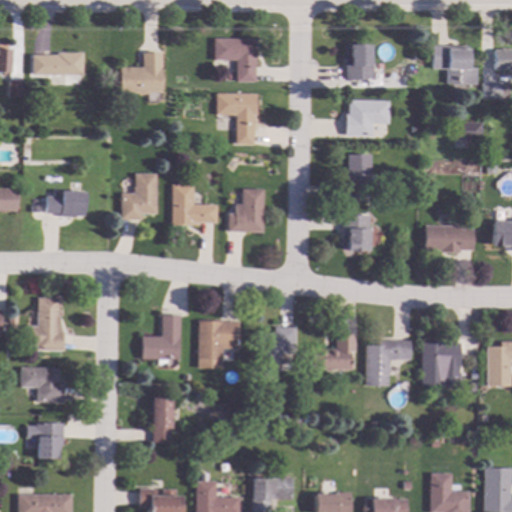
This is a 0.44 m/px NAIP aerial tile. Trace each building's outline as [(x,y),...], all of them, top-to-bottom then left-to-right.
[(254,62),(252,62),(252,83),(233,83),(233,61),(211,61),(211,40),(254,40),(254,62)] [(369,80),(342,81),(341,58),(346,58),(346,46),(368,46),(369,80)] [(0,49),(9,50),(8,74),(0,73),(0,49)] [(464,69),(472,69),(472,85),(442,85),(442,70),(428,70),(428,50),(464,50),(464,69)] [(511,71),(490,71),(490,51),(511,51),(511,71)] [(79,77),(29,77),(29,56),(54,57),(54,54),(80,54),(79,77)] [(158,94),(116,94),(116,68),(139,68),(139,54),(158,54),(158,94)] [(7,81),(20,82),(19,99),(5,98),(7,81)] [(506,99),(479,100),(479,84),(506,83),(506,99)] [(253,117),(250,117),(250,146),(232,146),(232,116),(213,116),(213,95),(253,95),(253,117)] [(384,125),(367,125),(367,137),(341,137),(341,116),(345,116),(345,102),(384,102),(384,125)] [(477,140),(451,140),(451,124),(477,124),(477,140)] [(363,202),(340,203),(339,170),(342,170),(342,157),(363,156),(363,202)] [(492,175),(482,175),(482,167),(492,166),(492,175)] [(153,215),(138,215),(138,221),(117,221),(118,195),(131,195),(132,175),(153,175),(153,215)] [(472,175),(458,176),(458,193),(473,193),(472,175)] [(190,206),(213,206),(213,224),(189,224),(189,227),(168,226),(168,186),(190,186),(190,206)] [(0,190),(13,190),(13,212),(0,212),(0,190)] [(259,234),(223,233),(224,215),(231,215),(231,206),(238,206),(238,190),(260,191),(259,234)] [(82,193),(81,217),(72,217),(72,219),(57,218),(57,215),(42,215),(43,197),(50,198),(51,193),(58,194),(58,192),(82,193)] [(366,252),(343,252),(344,242),(339,242),(339,216),(366,217),(366,252)] [(511,253),(507,253),(507,248),(488,247),(488,223),(507,224),(507,221),(511,221),(511,253)] [(455,230),(468,231),(468,252),(455,252),(455,253),(436,253),(436,250),(420,250),(421,228),(455,228),(455,230)] [(55,318),(57,318),(57,333),(61,333),(61,352),(33,352),(34,299),(56,300),(55,318)] [(15,316),(14,332),(6,332),(7,316),(15,316)] [(176,343),(175,343),(175,361),(163,361),(163,365),(160,365),(157,367),(154,367),(154,361),(137,361),(137,337),(157,338),(157,316),(176,316),(176,343)] [(234,350),(218,350),(218,363),(193,362),(194,322),(234,323),(234,350)] [(291,329),(291,355),(277,355),(276,373),(273,373),(272,385),(259,385),(259,373),(255,373),(256,334),(270,334),(270,328),(291,329)] [(351,353),(345,353),(345,371),(306,371),(306,350),(332,350),(332,336),(351,336),(351,353)] [(405,361),(385,361),(385,377),(383,377),(383,387),(361,387),(361,346),(375,346),(375,342),(405,342),(405,361)] [(455,377),(439,377),(439,389),(416,389),(417,343),(455,344),(455,377)] [(511,343),(511,361),(506,361),(506,388),(482,388),(482,348),(496,348),(496,343),(511,343)] [(56,380),(60,380),(59,404),(33,404),(33,389),(17,389),(17,369),(56,369),(56,380)] [(472,384),(472,393),(464,392),(464,384),(472,384)] [(167,445),(148,445),(149,399),(168,399),(167,445)] [(60,425),(59,447),(55,447),(55,460),(33,460),(34,439),(33,439),(33,424),(60,425)] [(506,501),(511,501),(511,511),(479,511),(479,469),(506,470),(506,501)] [(447,493),(465,493),(465,511),(425,511),(426,475),(447,475),(447,493)] [(287,501),(267,501),(266,511),(247,511),(248,479),(268,480),(268,478),(288,479),(287,501)] [(212,499),(235,499),(235,511),(192,511),(192,483),(212,483),(212,499)] [(172,497),(180,497),(180,511),(145,511),(145,509),(135,509),(136,490),(153,490),(153,497),(158,497),(158,491),(172,491),(172,497)] [(346,511),(311,511),(311,495),(324,495),(324,494),(346,494),(346,511)] [(68,511),(14,511),(14,496),(68,496),(68,511)] [(403,511),(360,511),(360,501),(403,500),(403,511)]
